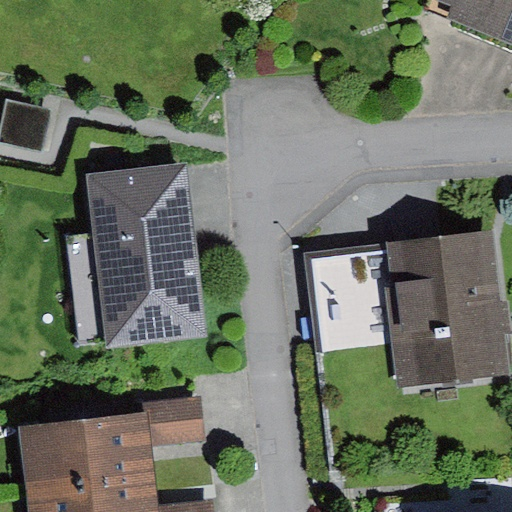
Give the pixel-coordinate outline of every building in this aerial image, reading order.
[(511,5),(511,0),(429,0),(454,10),(448,25),(496,46),(511,5)] [(511,5),(496,46),(511,51),(511,5)] [(7,103),(0,130),(0,142),(41,152),(51,113),(7,103)] [(187,167),(87,178),(93,235),(66,238),(77,342),(104,339),(105,350),(206,339),(187,167)] [(511,349),(495,232),(309,260),(323,353),(388,344),(396,393),(511,376),(511,349)] [(144,405),(145,416),(149,447),(204,440),(199,399),(144,405)] [(145,416),(18,432),(26,494),(154,478),(149,447),(145,416)] [(154,478),(26,494),(28,511),(158,511),(158,509),(154,478)] [(213,511),(212,501),(158,509),(158,511),(213,511)]
